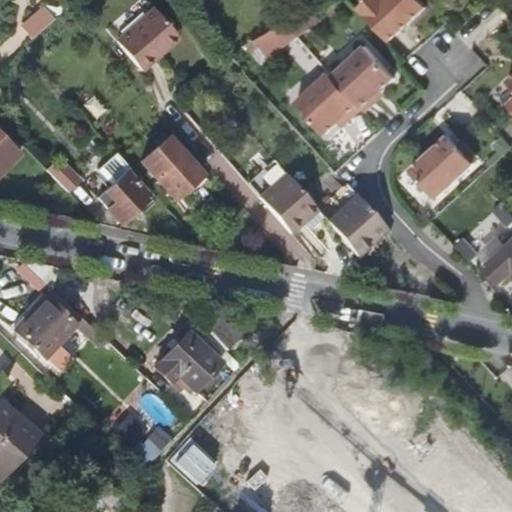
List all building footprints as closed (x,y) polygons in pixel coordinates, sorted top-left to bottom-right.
[(151,56),(175,35),(145,0),(140,0),(105,30),(140,72),(154,60),(151,56)] [(367,0),(360,7),(390,40),(428,6),(421,0),(367,0)] [(304,42),(328,20),(314,6),(286,23),(304,42)] [(28,41),(53,19),(42,7),(18,29),(28,41)] [(269,58),(294,39),(284,26),(256,42),(269,58)] [(154,60),(178,39),(175,35),(151,56),(154,60)] [(368,47),(335,77),(364,108),(367,112),(377,103),(373,99),(381,92),(395,79),(368,47)] [(351,119),(364,108),(335,77),(331,73),(297,104),(326,136),(348,115),(351,119)] [(373,99),(377,103),(385,95),(381,92),(373,99)] [(438,198),(476,163),(458,144),(450,136),(412,171),(438,198)] [(0,169),(16,154),(0,138),(0,169)] [(139,164),(172,201),(202,175),(168,138),(139,164)] [(502,138),(494,146),(499,151),(503,156),(511,147),(502,138)] [(458,144),(476,163),(480,159),(462,140),(458,144)] [(503,156),(499,151),(486,163),(490,168),(503,156)] [(132,182),(136,177),(116,156),(98,172),(108,183),(94,196),(120,224),(147,199),(132,182)] [(75,185),(57,167),(49,176),(67,193),(75,185)] [(318,212),(287,175),(258,200),(289,236),(304,224),(318,212)] [(388,232),(357,198),(328,223),(358,258),(388,232)] [(508,227),(511,224),(511,213),(503,204),(481,223),(490,234),(503,223),(508,227)] [(310,231),(324,219),(318,212),(304,224),(310,231)] [(477,254),(487,265),(508,247),(498,236),(477,254)] [(476,257),(462,240),(454,247),(469,264),(476,257)] [(511,243),(508,247),(487,265),(484,268),(498,284),(511,273),(511,243)] [(55,275),(18,267),(51,296),(55,275)] [(53,298),(48,303),(45,300),(14,333),(45,361),(73,329),(80,321),(53,298)] [(239,338),(219,316),(204,330),(205,331),(225,352),(237,340),(239,338)] [(106,345),(80,321),(73,329),(100,352),(106,345)] [(193,344),(214,362),(225,352),(205,331),(193,344)] [(176,379),(192,392),(217,365),(214,362),(193,344),(183,335),(150,371),(169,387),(176,379)] [(232,359),(244,347),(237,340),(225,352),(232,359)] [(0,484),(36,444),(0,412),(0,484)] [(283,432),(318,463),(332,446),(298,415),(283,432)] [(138,451),(129,461),(142,473),(151,463),(138,451)] [(340,511),(403,511),(359,472),(331,503),(340,511)] [(94,477),(87,487),(113,507),(121,497),(94,477)]
